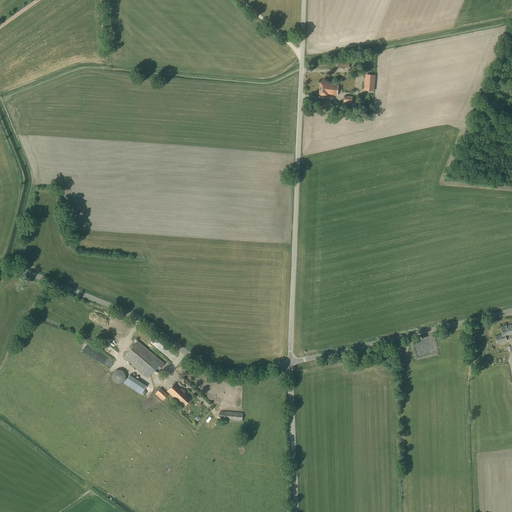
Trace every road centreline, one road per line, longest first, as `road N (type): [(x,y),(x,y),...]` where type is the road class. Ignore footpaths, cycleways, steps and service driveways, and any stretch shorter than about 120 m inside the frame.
road 1 (unclassified): [(289,363),(303,0)]
road 2 (unclassified): [(0,272),(32,276),(139,318),(217,369),(289,363)]
road 3 (unclassified): [(289,363),(511,312)]
road 4 (unclassified): [(295,511),(289,363)]
